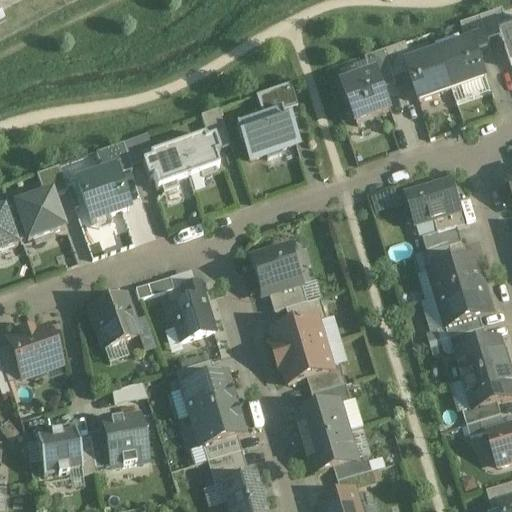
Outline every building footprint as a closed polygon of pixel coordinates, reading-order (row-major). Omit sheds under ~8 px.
[(502,12),(480,20),(488,43),(501,39),(499,35),(509,31),(502,12)] [(480,20),(460,27),(467,46),(474,44),(476,52),(490,47),(488,43),(480,20)] [(511,30),(509,31),(499,35),(501,39),(511,70),(511,30)] [(467,46),(439,56),(452,94),(487,82),(476,52),(474,44),(467,46)] [(405,47),(384,55),(393,82),(408,76),(406,68),(412,66),(405,47)] [(384,55),(365,61),(371,80),(377,78),(383,93),(396,89),(393,82),(384,55)] [(412,66),(406,68),(408,76),(419,106),(452,94),(439,56),(412,66)] [(371,80),(343,90),(358,130),(374,124),(373,122),(391,116),(383,93),(377,78),(371,80)] [(290,88),(269,96),(276,115),(281,114),(282,116),(297,111),(290,88)] [(269,96),(255,100),(262,120),(276,115),(269,96)] [(217,114),(200,120),(205,133),(211,131),(213,137),(224,133),(217,114)] [(262,120),(236,130),(241,146),(243,145),(250,164),(265,159),(267,163),(281,158),(280,154),(295,148),(288,127),(286,128),(282,116),(281,114),(276,115),(262,120)] [(203,140),(176,150),(188,182),(200,177),(202,183),(217,178),(215,172),(219,171),(214,158),(218,157),(220,156),(214,141),(207,143),(207,144),(205,145),(203,140)] [(122,148),(95,157),(102,177),(113,173),(116,179),(132,174),(122,148)] [(176,150),(149,159),(151,164),(149,164),(142,167),(147,182),(149,182),(149,181),(152,180),(157,193),(161,191),(163,197),(178,192),(176,186),(188,182),(176,150)] [(58,171),(36,179),(43,197),(52,194),(54,200),(67,196),(58,171)] [(102,177),(76,186),(91,227),(128,214),(116,179),(113,173),(102,177)] [(452,186),(406,199),(415,230),(434,224),(461,216),(452,186)] [(43,197),(13,208),(14,210),(10,212),(21,245),(26,243),(27,246),(65,232),(54,200),(52,194),(43,197)] [(0,212),(0,255),(17,249),(16,247),(21,245),(10,212),(5,214),(4,211),(0,212)] [(461,216),(434,224),(438,238),(438,239),(457,233),(465,231),(461,216)] [(457,233),(438,239),(438,238),(423,242),(427,258),(450,251),(462,248),(457,233)] [(290,249),(250,261),(262,301),(270,299),(302,289),(290,249)] [(427,258),(416,261),(421,278),(430,275),(430,274),(455,266),(450,251),(427,258)] [(455,266),(430,274),(430,275),(438,301),(482,287),(474,260),(455,266)] [(199,287),(181,292),(185,305),(169,310),(180,347),(214,337),(199,287)] [(482,287),(438,301),(447,331),(480,321),(491,318),(482,287)] [(302,289),(270,299),(275,316),(286,313),(308,307),(302,289)] [(123,300),(89,313),(90,314),(88,317),(92,329),(96,330),(104,352),(138,340),(123,300)] [(308,307),(286,313),(291,330),(318,322),(319,325),(327,323),(321,303),(308,307)] [(447,331),(445,332),(449,343),(483,333),(480,321),(447,331)] [(291,330),(272,336),(276,349),(273,349),(277,363),(326,348),(319,325),(318,322),(291,330)] [(47,332),(33,337),(32,333),(20,337),(21,341),(8,346),(10,349),(22,383),(60,369),(47,332)] [(483,333),(449,343),(453,358),(457,357),(456,355),(487,346),(483,333)] [(487,346),(456,355),(457,357),(465,384),(508,371),(499,343),(487,346)] [(326,348),(277,363),(281,376),(284,375),(288,388),(307,383),(334,374),(333,371),(326,348)] [(10,349),(0,352),(0,366),(8,388),(22,383),(10,349)] [(210,365),(176,376),(180,390),(214,380),(210,365)] [(334,374),(307,383),(312,399),(346,389),(340,368),(333,371),(334,374)] [(511,386),(508,371),(465,384),(473,412),(474,413),(497,406),(511,401),(511,386)] [(214,380),(180,390),(189,421),(235,407),(226,377),(214,380)] [(145,387),(114,395),(117,407),(148,399),(145,387)] [(346,389),(312,399),(316,413),(340,406),(340,407),(351,404),(346,389)] [(316,413),(297,419),(306,448),(348,435),(340,407),(340,406),(316,413)] [(497,406),(474,413),(473,412),(462,415),(467,430),(501,420),(497,406)] [(235,407),(189,421),(198,451),(236,440),(244,437),(235,407)] [(138,420),(121,423),(121,422),(119,423),(120,426),(112,428),(111,424),(110,424),(110,425),(103,426),(104,435),(110,470),(111,472),(122,470),(122,471),(135,468),(146,466),(138,420)] [(501,420),(467,430),(470,442),(487,436),(505,431),(501,420)] [(511,428),(505,431),(487,436),(498,471),(511,466),(511,428)] [(60,435),(50,436),(50,438),(38,440),(36,440),(43,480),(45,480),(45,479),(57,477),(58,479),(68,477),(68,475),(80,473),(81,474),(82,473),(77,445),(75,433),(73,433),(73,434),(61,436),(60,435)] [(104,435),(88,438),(89,443),(95,473),(110,470),(104,435)] [(348,435),(306,448),(314,477),(334,471),(357,464),(357,463),(348,435)] [(236,440),(202,450),(207,466),(241,455),(236,440)] [(89,443),(77,445),(82,473),(81,474),(82,480),(96,478),(95,473),(89,443)] [(241,455),(207,466),(214,490),(219,488),(219,487),(248,478),(241,455)] [(367,460),(357,463),(357,464),(334,471),(338,485),(372,475),(367,460)] [(372,475),(338,485),(342,499),(354,495),(376,489),(372,475)] [(248,478),(219,487),(219,488),(226,511),(266,511),(256,476),(248,478)] [(511,486),(486,495),(491,511),(499,511),(500,511),(499,507),(511,502),(511,486)] [(342,499),(322,504),(324,511),(358,511),(354,495),(342,499)] [(511,511),(511,502),(499,507),(500,511),(511,511)]
